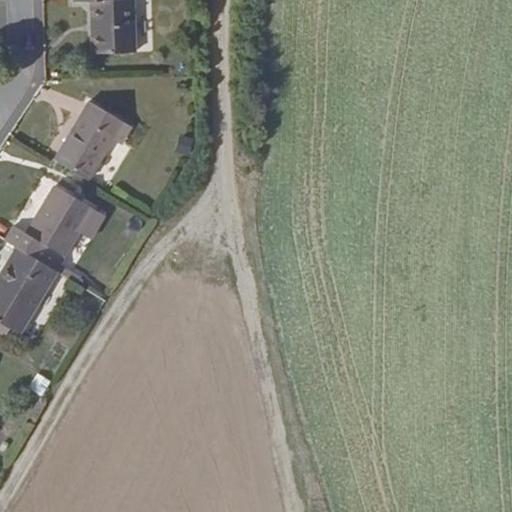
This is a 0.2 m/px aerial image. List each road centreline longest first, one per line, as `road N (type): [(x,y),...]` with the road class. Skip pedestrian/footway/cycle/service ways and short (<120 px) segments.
road 1 (track): [(0,511),(139,281),(273,159),(268,0)]
road 2 (track): [(224,0),(220,75),(231,196),(294,511)]
